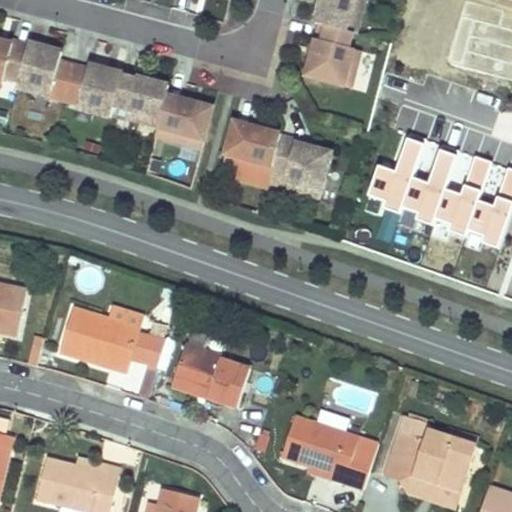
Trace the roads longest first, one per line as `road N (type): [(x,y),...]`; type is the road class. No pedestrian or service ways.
road 1 (tertiary): [(511,366),(101,224),(0,199)]
road 2 (residential): [(0,386),(196,444),(226,466),(262,511)]
road 3 (residential): [(271,0),(254,59),(28,0)]
road 4 (unknown): [(386,86),(511,138)]
